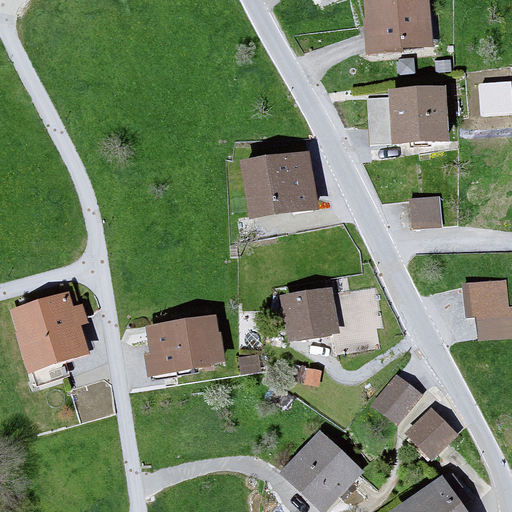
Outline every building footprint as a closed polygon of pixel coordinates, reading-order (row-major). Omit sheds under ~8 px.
[(429,0),(355,0),(357,56),(431,53),(429,0)] [(440,101),(379,102),(380,154),(441,153),(440,101)] [(311,160),(236,168),(242,226),(317,219),(311,160)] [(442,198),(407,203),(411,227),(445,223),(442,198)] [(504,281),(458,283),(460,318),(470,318),(471,341),(511,339),(511,328),(511,306),(505,306),(504,281)] [(332,286),(280,295),(288,342),(340,334),(332,286)] [(72,292),(2,309),(19,375),(82,362),(74,326),(80,323),(72,292)] [(215,313),(143,323),(150,374),(222,363),(215,313)] [(241,352),(244,371),(265,367),(262,349),(241,352)] [(414,396),(390,373),(361,407),(386,428),(414,396)] [(452,438),(427,409),(399,434),(422,460),(452,438)] [(320,511),(364,468),(319,427),(276,470),(313,511),(320,511)] [(459,511),(434,476),(383,511),(459,511)]
